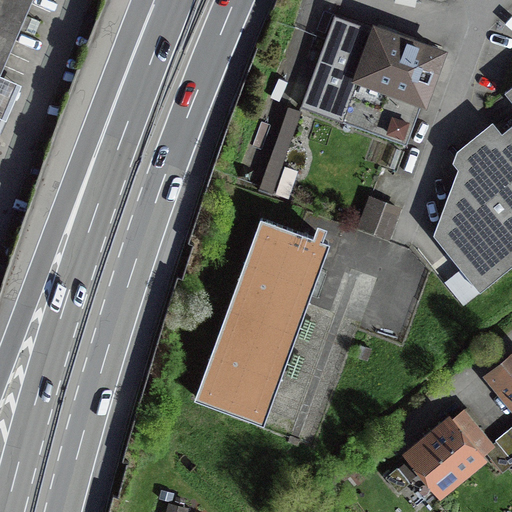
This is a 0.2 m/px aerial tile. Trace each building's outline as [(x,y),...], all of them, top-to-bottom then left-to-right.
[(0,0),(0,83),(34,4),(22,0),(0,0)] [(406,145),(440,53),(335,14),(301,106),(406,145)] [(438,240),(484,296),(511,273),(511,95),(509,98),(511,102),(511,130),(505,136),(495,126),(459,156),(438,240)] [(390,234),(404,199),(371,187),(358,222),(390,234)] [(328,242),(261,218),(195,397),(263,421),(328,242)] [(511,360),(487,381),(511,411),(511,360)] [(455,419),(409,454),(443,499),(489,465),(455,419)]
